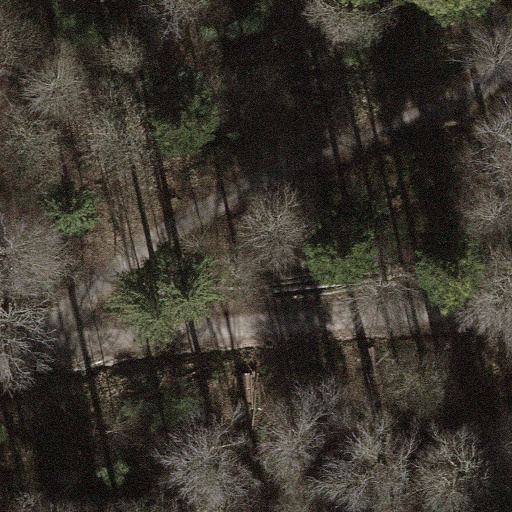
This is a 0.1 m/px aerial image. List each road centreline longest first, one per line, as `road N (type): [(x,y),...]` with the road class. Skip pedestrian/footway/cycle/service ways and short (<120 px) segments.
road 1 (track): [(511,67),(427,114),(223,197),(111,273),(0,378)]
road 2 (track): [(511,300),(0,348)]
